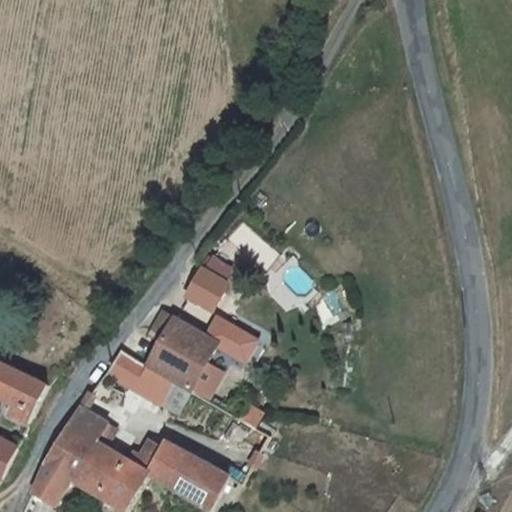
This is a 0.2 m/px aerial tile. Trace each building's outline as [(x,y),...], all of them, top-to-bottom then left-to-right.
[(204,271),(223,283),(230,272),(210,261),(204,271)] [(201,269),(185,294),(211,310),(226,285),(223,283),(204,271),(201,269)] [(161,338),(147,362),(174,379),(190,388),(205,362),(214,347),(217,343),(206,337),(191,327),(174,317),(163,310),(150,331),(161,338)] [(217,343),(214,347),(245,364),(258,340),(216,318),(206,337),(217,343)] [(145,366),(121,352),(107,375),(130,389),(132,386),(145,366)] [(174,379),(147,362),(145,366),(132,386),(160,403),(174,379)] [(205,362),(190,388),(205,397),(221,372),(205,362)] [(0,405),(5,408),(0,417),(0,420),(20,431),(27,418),(42,391),(0,368),(0,405)] [(82,402),(65,423),(89,435),(101,414),(82,402)] [(247,403),(238,418),(253,427),(262,412),(247,403)] [(65,423),(39,469),(68,486),(111,511),(132,511),(153,478),(154,474),(148,470),(89,435),(65,423)] [(163,443),(148,470),(154,474),(153,478),(214,510),(230,480),(163,443)] [(0,470),(10,450),(0,445),(0,470)] [(39,469),(28,498),(51,511),(52,511),(68,486),(39,469)] [(475,497),(466,511),(481,511),(486,506),(475,497)]
